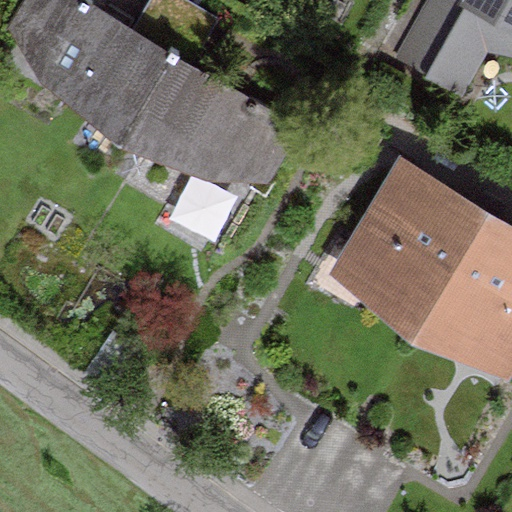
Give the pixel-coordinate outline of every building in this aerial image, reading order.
[(102,99),(97,106),(127,125),(188,22),(169,10),(147,46),(85,9),(91,0),(90,0),(28,0),(28,2),(24,0),(15,0),(0,24),(0,38),(10,45),(22,26),(56,47),(44,67),(102,99)] [(511,0),(432,0),(403,53),(432,69),(456,26),(483,41),(487,34),(511,39),(511,0)] [(186,69),(207,34),(188,22),(127,125),(155,141),(159,134),(210,168),(223,147),(258,167),(245,188),(261,197),(273,176),(272,158),(294,121),(248,94),(243,103),(186,69)] [(381,267),(371,284),(423,315),(479,221),(402,174),(356,252),(381,267)] [(510,344),(511,341),(511,240),(479,221),(423,315),(474,346),(484,329),(510,344)]
